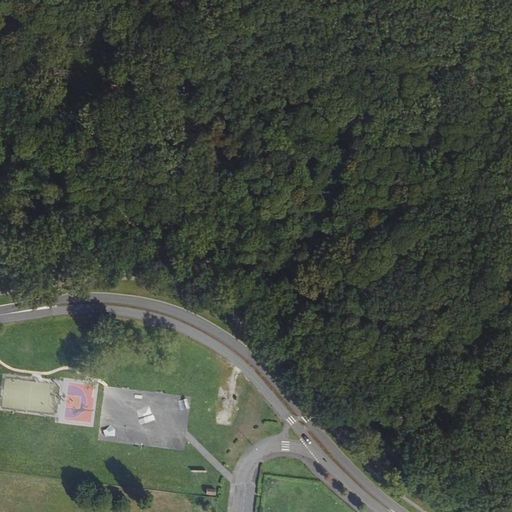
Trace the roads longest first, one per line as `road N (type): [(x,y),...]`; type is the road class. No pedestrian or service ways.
road 1 (track): [(188,0),(134,56),(115,105),(162,128),(197,173),(249,199),(263,245),(331,330),(445,441),(489,471),(511,470)]
road 2 (tertiary): [(400,511),(242,347),(182,311),(104,296),(0,314)]
road 3 (tertiary): [(0,315),(103,307),(175,322),(232,354),(321,453)]
road 4 (residential): [(237,511),(243,475),(266,450),(321,453)]
